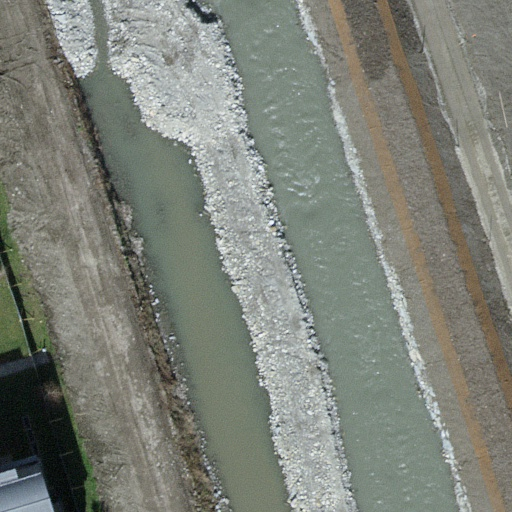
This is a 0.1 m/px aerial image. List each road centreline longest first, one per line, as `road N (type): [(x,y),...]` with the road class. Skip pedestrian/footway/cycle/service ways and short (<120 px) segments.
road 1 (track): [(164,511),(16,0)]
road 2 (residential): [(511,508),(358,0)]
